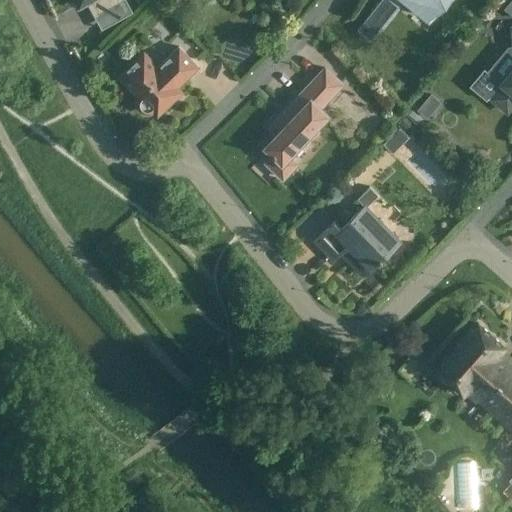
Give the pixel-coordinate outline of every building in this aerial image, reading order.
[(75,0),(78,5),(88,0),(90,0),(98,15),(124,0),(75,0)] [(385,0),(395,8),(402,0),(406,0),(428,18),(442,0),(385,0)] [(380,27),(370,19),(360,30),(371,39),(380,27)] [(511,45),(508,46),(487,71),(502,82),(501,83),(503,85),(492,98),(507,111),(511,105),(511,45)] [(153,110),(198,67),(179,47),(157,68),(144,54),(121,76),(141,97),(139,98),(139,100),(138,101),(138,103),(138,105),(138,106),(139,108),(140,109),(141,111),(142,112),(144,112),(145,113),(147,113),(149,113),(150,112),(152,111),(153,110)] [(342,84),(325,68),(269,127),(277,134),(265,147),(274,156),(267,163),(283,178),(297,163),(289,156),(327,115),(320,107),(342,84)] [(418,109),(417,110),(420,112),(427,118),(440,102),(430,94),(418,109)] [(399,128),(383,144),(392,153),(408,137),(399,128)] [(380,257),(398,240),(364,205),(341,227),(334,221),(315,240),(334,259),(343,250),(351,257),(350,262),(362,275),(377,261),(378,263),(382,259),(380,257)] [(505,347),(478,323),(435,371),(462,394),(467,389),(511,429),(511,362),(500,352),(505,347)] [(511,491),(511,477),(500,490),(507,497),(511,491)]
